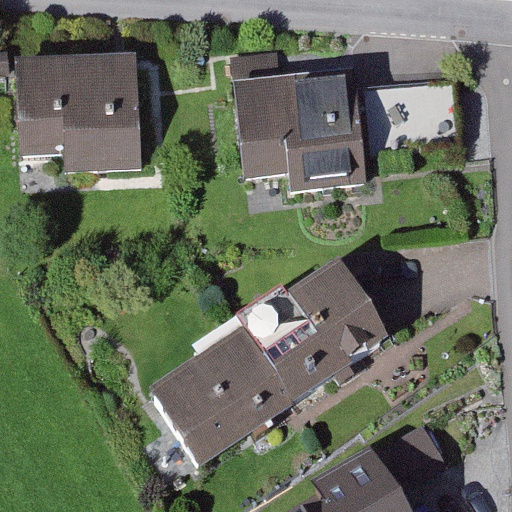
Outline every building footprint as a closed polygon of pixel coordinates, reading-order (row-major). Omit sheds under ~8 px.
[(269,78),(220,84),(231,186),(275,181),(280,220),(356,212),(353,184),(450,173),(443,112),(346,123),(344,104),(273,112),(269,78)] [(128,93),(6,100),(10,187),(56,185),(57,202),(133,198),(128,93)] [(331,301),(236,362),(287,439),(380,376),(331,301)] [(236,362),(142,424),(193,501),(287,439),(236,362)] [(425,511),(439,504),(415,459),(319,511),(425,511)]
